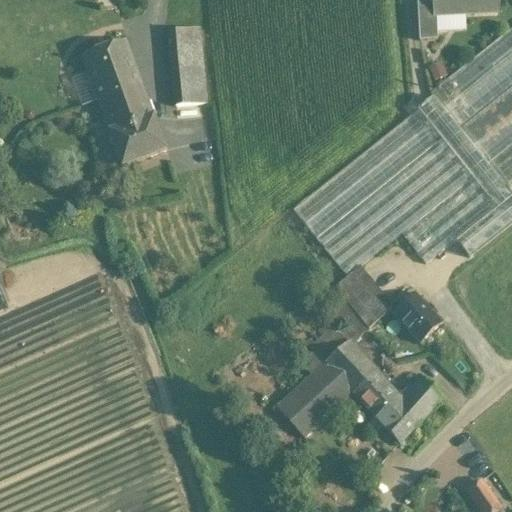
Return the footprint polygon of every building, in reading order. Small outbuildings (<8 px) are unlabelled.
[(417,0),(418,11),(435,10),(434,0),(417,0)] [(496,0),(434,0),(435,10),(435,17),(437,17),(497,14),(496,0)] [(435,10),(418,11),(420,42),(438,41),(437,17),(435,17),(435,10)] [(511,28),(430,94),(434,98),(511,197),(511,28)] [(199,30),(169,33),(176,109),(207,105),(199,30)] [(126,44),(83,59),(98,102),(142,87),(126,44)] [(142,87),(98,102),(110,134),(153,118),(142,87)] [(511,225),(511,197),(434,98),(418,111),(472,179),(496,210),(455,243),(468,260),(511,225)] [(418,111),(293,211),(347,278),(401,235),(472,179),(418,111)] [(153,118),(110,134),(122,168),(166,152),(153,118)] [(472,179),(401,235),(425,266),(455,243),(496,210),(472,179)] [(393,310),(367,278),(342,298),(369,330),(393,310)] [(442,325),(414,296),(393,316),(420,346),(442,325)] [(295,357),(313,377),(362,332),(353,321),(340,333),(332,323),(295,357)] [(399,399),(345,348),(323,371),(352,400),(376,424),(399,399)] [(352,400),(323,371),(279,411),(307,442),(352,400)] [(443,401),(419,378),(399,399),(376,424),(399,447),(443,401)] [(499,511),(500,511),(480,484),(467,493),(480,511),(499,511)]
